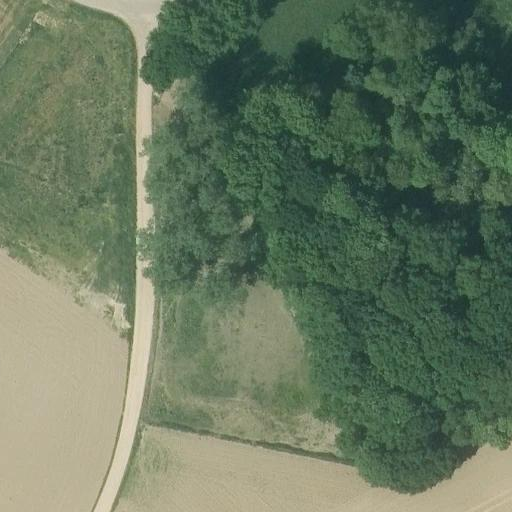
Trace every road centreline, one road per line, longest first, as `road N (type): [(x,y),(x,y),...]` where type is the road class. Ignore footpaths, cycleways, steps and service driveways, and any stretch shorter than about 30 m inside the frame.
road 1 (track): [(148,11),(142,338),(117,463),(95,511)]
road 2 (track): [(146,256),(122,274),(96,268),(0,205)]
